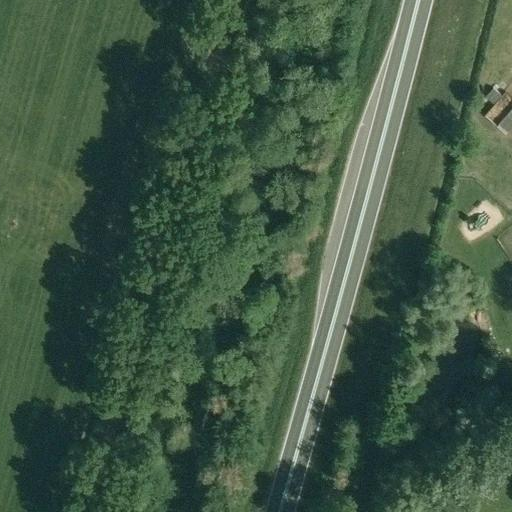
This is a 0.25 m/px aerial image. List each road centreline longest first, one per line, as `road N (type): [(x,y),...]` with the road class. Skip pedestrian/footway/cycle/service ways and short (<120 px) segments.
road 1 (track): [(227,0),(82,511)]
road 2 (trunk): [(277,511),(420,0)]
